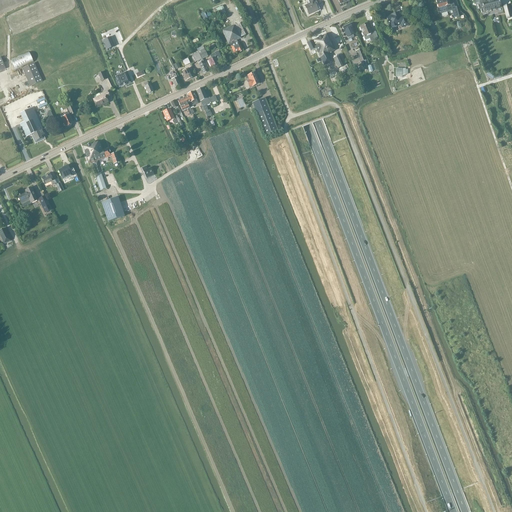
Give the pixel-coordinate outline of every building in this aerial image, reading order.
[(313,1),(314,0),(309,0),(311,4),(305,7),(309,15),(314,13),(313,12),(317,10),(314,2),(314,3),(313,1)] [(436,0),(439,8),(438,8),(437,10),(438,11),(440,13),(441,12),(441,14),(448,12),(448,11),(447,11),(447,9),(446,5),(445,5),(444,2),(445,1),(444,0),(436,0)] [(444,0),(445,1),(444,2),(445,5),(446,5),(447,9),(447,11),(448,11),(448,12),(454,10),(452,5),(451,5),(449,0),(444,0)] [(478,0),(481,6),(483,6),(484,7),(483,7),(484,8),(485,12),(496,9),(497,13),(503,12),(502,7),(499,0),(478,0)] [(227,15),(223,6),(217,9),(220,18),(227,15)] [(388,22),(387,22),(388,23),(390,23),(391,28),(401,25),(402,28),(408,25),(406,17),(400,19),(398,13),(386,17),(388,22)] [(231,28),(230,27),(222,31),(228,45),(229,44),(230,47),(229,47),(233,54),(238,52),(239,52),(240,52),(241,52),(242,50),(239,43),(238,43),(237,41),(241,39),(241,38),(246,35),(240,23),(231,28)] [(369,23),(360,27),(364,37),(365,41),(370,39),(371,42),(378,39),(375,32),(373,33),(372,33),(369,28),(370,27),(369,23)] [(350,24),(342,28),(348,40),(354,37),(353,35),(354,34),(350,24)] [(432,33),(426,35),(429,43),(435,41),(432,33)] [(318,38),(326,55),(328,55),(331,53),(330,53),(335,51),(330,40),(330,41),(327,34),(321,37),(318,38)] [(111,37),(103,40),(107,50),(115,46),(111,37)] [(310,41),(308,42),(308,43),(307,43),(311,51),(316,49),(324,66),(331,62),(328,55),(326,55),(318,38),(311,42),(310,41)] [(205,49),(199,52),(203,59),(208,57),(205,49)] [(356,51),(360,63),(361,62),(366,60),(367,60),(363,49),(356,51)] [(192,55),(195,63),(202,60),(198,52),(192,55)] [(215,53),(210,56),(211,59),(207,61),(211,68),(220,64),(215,53)] [(12,62),(15,70),(33,62),(30,54),(12,62)] [(333,58),(338,68),(343,66),(339,56),(333,58)] [(198,64),(203,74),(208,72),(203,61),(198,64)] [(22,69),(31,87),(42,82),(34,64),(22,69)] [(396,68),(396,78),(405,77),(405,68),(396,68)] [(182,72),(186,80),(192,77),(188,69),(182,72)] [(103,72),(98,74),(101,82),(106,79),(103,72)] [(170,76),(175,88),(180,85),(175,74),(173,75),(172,72),(169,74),(170,76)] [(115,77),(115,78),(119,87),(119,88),(119,87),(123,86),(126,85),(125,85),(129,83),(125,73),(115,77)] [(245,82),(244,84),(246,88),(248,89),(253,87),(252,84),(259,81),(255,73),(254,73),(252,73),(251,74),(251,75),(247,76),(249,80),(247,81),(245,82)] [(144,87),(148,95),(153,92),(150,85),(149,85),(148,83),(144,84),(145,87),(144,87)] [(203,88),(196,91),(200,100),(201,103),(203,107),(217,101),(215,97),(210,99),(209,98),(207,99),(203,88)] [(106,98),(109,97),(107,92),(101,95),(101,96),(93,100),(97,108),(101,106),(100,105),(107,102),(106,98)] [(189,108),(198,104),(196,100),(197,100),(193,92),(187,95),(188,96),(185,98),(188,104),(189,108)] [(178,101),(183,112),(187,110),(190,108),(189,108),(188,104),(185,98),(178,101)] [(252,103),(265,136),(278,131),(265,99),(259,101),(252,103)] [(171,102),(174,109),(176,108),(178,114),(181,113),(178,106),(175,100),(171,102)] [(72,106),(66,109),(68,112),(70,116),(76,114),(73,108),(72,106)] [(16,125),(12,117),(14,116),(10,107),(2,110),(10,128),(16,125)] [(207,107),(203,108),(207,117),(212,115),(210,110),(208,111),(207,107)] [(24,123),(19,125),(25,138),(33,134),(36,141),(42,138),(42,136),(45,135),(43,130),(33,108),(20,114),(24,123)] [(163,112),(167,121),(174,118),(170,109),(163,112)] [(64,117),(61,119),(65,127),(66,126),(67,127),(68,128),(70,127),(71,126),(72,125),(71,124),(73,123),(70,116),(68,112),(63,114),(64,117)] [(95,142),(83,147),(89,164),(111,156),(111,155),(108,148),(102,150),(99,142),(95,143),(95,142)] [(111,156),(114,164),(119,162),(116,153),(111,155),(111,156)] [(68,177),(73,175),(75,174),(76,174),(73,168),(70,170),(68,165),(64,167),(64,168),(58,170),(61,177),(67,174),(68,177)] [(146,166),(142,168),(146,179),(148,178),(154,175),(151,168),(148,169),(146,166)] [(101,173),(95,175),(100,191),(106,189),(101,173)] [(51,182),(52,185),(56,183),(54,180),(53,181),(50,174),(41,178),(45,185),(51,182)] [(26,193),(18,196),(22,205),(30,201),(31,203),(37,200),(32,188),(25,191),(26,193)] [(39,199),(45,213),(51,209),(45,196),(39,199)] [(102,203),(108,220),(108,222),(124,216),(118,197),(102,203)] [(0,230),(0,234),(4,244),(11,241),(5,228),(0,230)]
